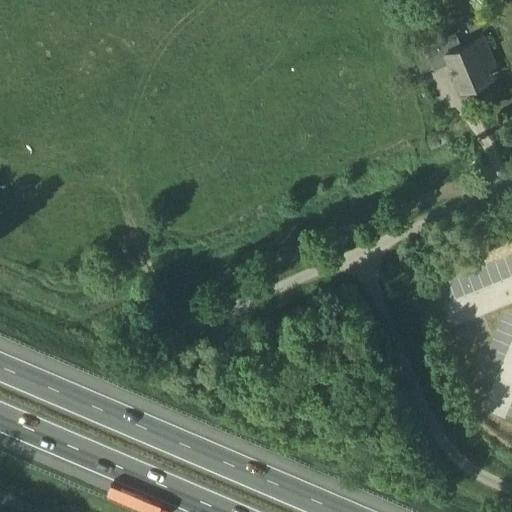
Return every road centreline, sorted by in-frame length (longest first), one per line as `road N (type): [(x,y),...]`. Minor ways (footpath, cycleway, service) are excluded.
road 1 (motorway): [(336,511),(0,370)]
road 2 (unclassified): [(511,491),(460,464),(425,417),(372,277),(371,249)]
road 3 (motorway): [(0,421),(213,511)]
road 4 (unclassified): [(210,318),(371,249)]
road 5 (unclassified): [(371,249),(511,187)]
